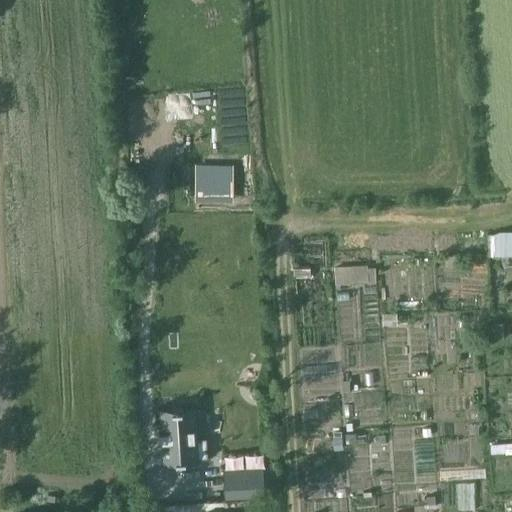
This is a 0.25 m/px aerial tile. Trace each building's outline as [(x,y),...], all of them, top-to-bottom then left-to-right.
[(201,197),(233,197),(233,176),(201,176),(201,197)] [(468,222),(467,201),(444,202),(444,222),(468,222)] [(398,206),(377,207),(378,222),(398,221),(398,206)] [(455,236),(441,237),(441,254),(456,253),(455,236)] [(483,237),(459,237),(459,250),(483,250),(483,237)] [(327,238),(313,238),(314,266),(328,265),(327,238)] [(433,238),(419,238),(419,250),(434,250),(433,238)] [(399,241),(381,241),(381,258),(400,257),(399,241)] [(425,296),(426,260),(408,260),(407,295),(425,296)] [(374,263),(376,302),(402,301),(400,262),(374,263)] [(349,266),(335,267),(336,284),(350,283),(349,266)] [(369,289),(351,289),(353,342),(371,341),(369,289)] [(314,323),(326,322),(325,306),(313,307),(314,323)] [(318,361),(329,361),(327,325),(316,326),(318,361)] [(423,345),(425,372),(442,371),(440,344),(423,345)] [(414,370),(417,354),(407,352),(404,368),(414,370)] [(357,412),(349,413),(351,426),(373,423),(369,392),(354,394),(357,412)] [(161,429),(159,429),(160,442),(162,442),(163,456),(163,464),(200,462),(199,458),(208,458),(207,437),(198,438),(196,407),(196,404),(159,407),(160,410),(161,429)] [(454,445),(472,445),(472,422),(455,421),(454,445)] [(413,485),(414,495),(428,494),(426,425),(392,427),(394,486),(413,485)] [(364,432),(353,432),(352,448),(363,449),(364,432)] [(504,444),(490,444),(490,454),(505,453),(504,444)] [(263,468),(224,469),(225,498),(264,496),(263,468)] [(435,494),(427,495),(428,503),(436,502),(435,494)]
